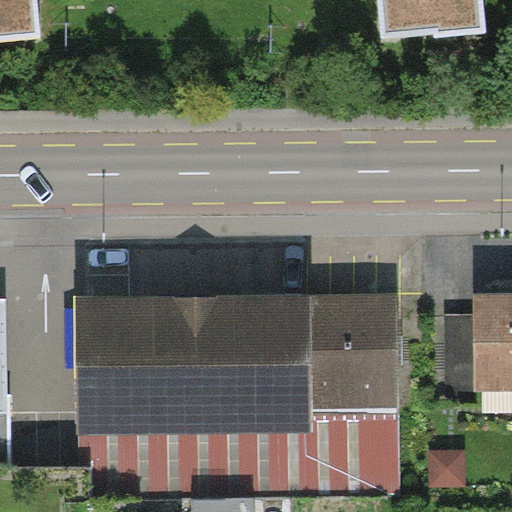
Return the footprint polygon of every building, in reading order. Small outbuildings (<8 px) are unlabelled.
[(0,0),(0,51),(40,48),(35,0),(0,0)] [(354,0),(354,1),(366,0),(379,0),(384,47),(487,38),(483,0),(354,0)] [(6,302),(0,302),(0,468),(8,469),(7,398),(7,359),(6,302)] [(511,304),(510,304),(471,304),(471,384),(511,384),(511,304)] [(393,502),(390,308),(75,313),(78,507),(393,502)]
